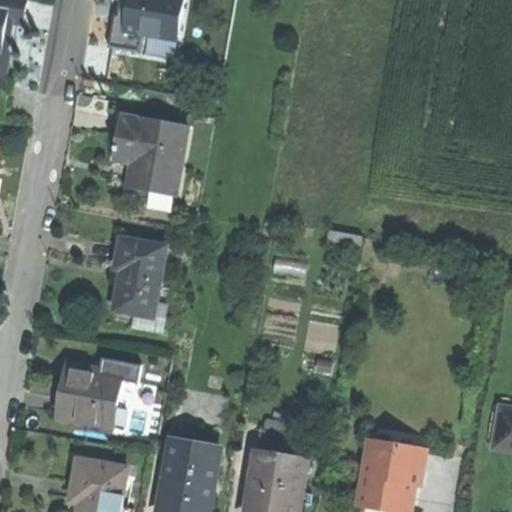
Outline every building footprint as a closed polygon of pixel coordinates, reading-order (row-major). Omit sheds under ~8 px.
[(30,0),(0,0),(0,79),(8,81),(13,55),(5,48),(8,35),(9,26),(26,29),(30,0)] [(178,39),(186,0),(121,0),(120,10),(115,14),(110,44),(142,50),(144,33),(178,39)] [(191,131),(125,121),(122,143),(118,163),(149,168),(145,192),(180,197),(191,131)] [(169,250),(123,242),(121,255),(118,272),(125,273),(118,315),(157,321),(169,250)] [(105,359),(103,371),(102,379),(121,382),(139,385),(142,365),(105,359)] [(61,422),(113,431),(114,427),(116,410),(121,382),(102,379),(103,371),(87,368),(86,377),(69,374),(65,397),(61,422)] [(128,412),(116,410),(114,427),(125,428),(128,412)] [(511,414),(505,414),(500,446),(511,448),(511,414)] [(411,511),(415,489),(422,491),(428,446),(374,437),(363,510),(368,511),(378,503),(383,511),(411,511)] [(211,511),(222,451),(175,444),(162,511),(211,511)] [(303,511),(313,458),(259,450),(249,511),(303,511)] [(123,511),(130,471),(79,463),(76,485),(72,506),(88,509),(87,511),(123,511)]
